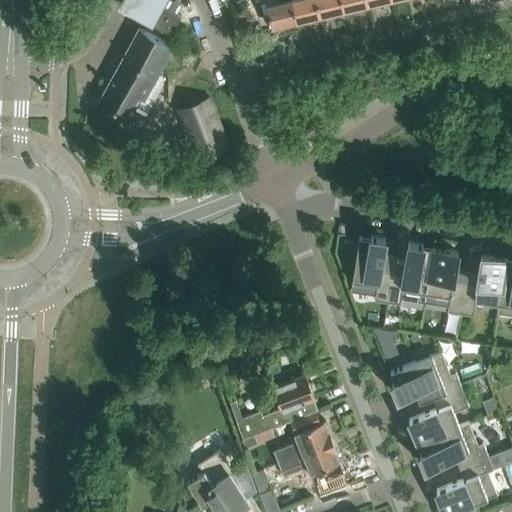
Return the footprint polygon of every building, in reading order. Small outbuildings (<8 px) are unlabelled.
[(115,0),(115,1),(149,20),(160,0),(115,0)] [(265,0),(266,3),(272,26),(297,20),(292,0),(265,0)] [(317,0),(292,0),(297,20),(321,15),(317,0)] [(345,9),(342,0),(317,0),(321,15),(345,9)] [(367,0),(342,0),(345,9),(368,4),(367,0)] [(170,35),(181,15),(159,3),(149,23),(170,35)] [(153,84),(173,46),(139,27),(118,65),(153,84)] [(144,100),(153,84),(118,65),(98,102),(131,121),(123,136),(131,141),(146,114),(134,107),(139,98),(144,100)] [(179,108),(178,108),(199,158),(229,146),(209,96),(208,96),(179,108)] [(385,237),(371,234),(370,237),(359,235),(355,260),(351,260),(349,274),(353,274),(352,279),(376,283),(374,299),(387,301),(391,272),(380,270),(385,237)] [(426,291),(433,247),(422,245),(422,242),(408,240),(403,274),(391,272),(387,301),(400,303),(402,287),(426,291)] [(457,250),(433,247),(426,291),(449,294),(447,310),(459,312),(464,283),(452,281),(457,250)] [(498,302),(505,258),(481,254),(476,285),(464,283),(459,312),(473,314),(475,298),(498,302)] [(511,258),(505,258),(498,302),(496,312),(511,314),(511,258)] [(441,350),(390,370),(394,380),(392,381),(397,395),(414,388),(419,400),(433,394),(461,384),(455,370),(450,373),(446,364),(441,350)] [(284,369),(279,355),(266,360),(272,374),(284,369)] [(318,409),(314,398),(315,397),(306,372),(273,385),(281,407),(263,414),(261,409),(242,416),(236,399),(230,401),(238,425),(242,437),(243,439),(271,427),(289,420),(315,410),(318,409)] [(468,404),(461,384),(433,394),(438,406),(408,418),(417,440),(459,424),(454,410),(468,404)] [(482,400),(487,413),(499,409),(494,396),(482,400)] [(332,421),(351,416),(348,407),(330,412),(332,421)] [(320,422),(315,410),(289,420),(294,432),(297,441),(274,449),(278,461),(332,439),(324,420),(320,422)] [(468,420),(459,424),(417,440),(421,451),(419,452),(424,465),(456,453),(460,465),(488,454),(483,441),(477,443),(468,420)] [(254,434),(243,439),(245,446),(246,445),(257,441),(254,434)] [(332,439),(278,461),(283,474),(307,465),(308,469),(310,473),(314,484),(317,483),(324,480),(329,492),(349,484),(344,473),(341,462),(332,439)] [(203,471),(187,481),(202,504),(212,498),(219,507),(223,504),(228,511),(231,511),(248,501),(230,473),(234,471),(219,448),(197,463),(203,471)] [(465,477),(436,488),(445,511),(446,511),(487,496),(496,492),(487,470),(493,467),(503,464),(498,450),(488,454),(460,465),(465,477)] [(264,468),(252,472),(260,493),(271,488),(264,468)]
